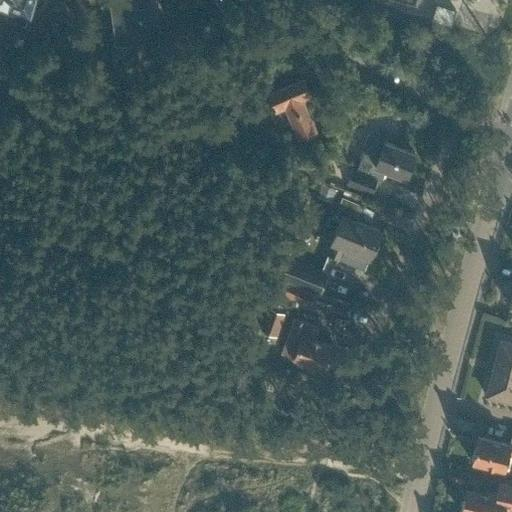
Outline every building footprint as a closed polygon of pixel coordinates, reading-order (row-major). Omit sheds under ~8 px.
[(32,0),(0,0),(0,6),(9,9),(6,19),(25,25),(28,15),(32,0)] [(158,38),(153,0),(122,0),(109,2),(111,20),(109,20),(112,40),(114,39),(115,44),(158,38)] [(436,5),(432,21),(452,27),(456,11),(436,5)] [(210,11),(212,36),(227,35),(225,10),(210,11)] [(266,31),(243,39),(247,52),(270,44),(266,31)] [(303,78),(269,92),(276,109),(285,105),(298,137),(314,131),(301,99),(310,95),(303,78)] [(427,125),(426,127),(427,129),(428,131),(429,132),(431,133),(433,133),(434,133),(436,132),(437,131),(438,129),(439,127),(438,125),(437,124),(436,122),(434,121),(433,121),(431,121),(429,122),(428,124),(427,125)] [(367,137),(362,150),(364,150),(356,174),(351,172),(346,186),(370,195),(375,183),(380,185),(385,170),(405,177),(414,153),(381,140),(380,138),(380,137),(379,135),(377,134),(376,134),(374,133),(373,133),(371,134),(369,135),(368,136),(367,137)] [(322,184),(318,196),(332,202),(336,190),(322,184)] [(307,185),(299,193),(307,200),(313,193),(314,191),(313,190),(307,185)] [(375,242),(380,230),(356,220),(362,205),(343,197),(336,213),(342,215),(327,253),(339,258),(343,247),(369,257),(370,253),(374,255),(378,244),(375,242)] [(327,272),(286,257),(279,278),(320,293),(327,272)] [(315,293),(285,282),(283,286),(279,284),(275,293),(310,306),(315,293)] [(285,313),(268,307),(259,330),(276,336),(285,313)] [(314,339),(318,326),(294,318),(282,355),(324,369),(324,366),(327,367),(329,359),(327,358),(332,345),(314,339)] [(511,343),(500,341),(487,396),(511,402),(511,343)] [(511,455),(511,436),(510,444),(477,436),(471,461),(504,470),(508,454),(511,455)] [(487,495),(466,490),(460,511),(502,511),(503,509),(511,511),(511,485),(499,483),(497,494),(487,492),(487,495)]
